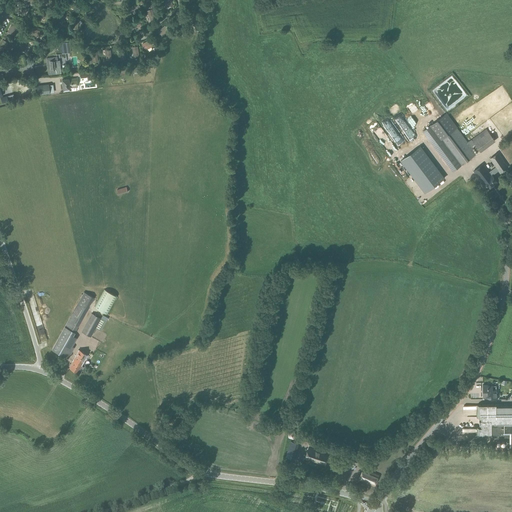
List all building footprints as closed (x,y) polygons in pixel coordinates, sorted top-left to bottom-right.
[(81,7),(70,2),(67,9),(68,9),(78,13),(81,7)] [(132,12),(141,7),(138,2),(130,7),(132,12)] [(17,12),(24,16),(27,9),(20,5),(17,12)] [(151,21),(156,19),(153,10),(148,12),(151,21)] [(65,18),(59,15),(56,23),(62,25),(65,18)] [(9,31),(14,34),(19,25),(14,23),(9,31)] [(163,36),(169,31),(165,26),(159,31),(163,36)] [(21,40),(19,51),(25,52),(27,42),(21,40)] [(71,52),(69,42),(69,40),(64,41),(65,43),(60,43),(61,54),(71,52)] [(60,61),(57,61),(57,57),(46,59),(48,74),(61,73),(60,61)] [(68,79),(62,79),(63,89),(69,88),(77,87),(76,78),(68,79)] [(38,96),(50,94),(49,84),(37,86),(38,96)] [(477,154),(446,114),(424,131),(454,171),(477,154)] [(487,130),(473,141),(481,152),(496,141),(487,130)] [(498,152),(490,158),(500,173),(509,167),(498,152)] [(445,178),(430,158),(410,173),(425,193),(445,178)] [(497,181),(492,175),(483,163),(473,171),(482,182),(487,189),(497,181)] [(128,192),(127,187),(117,190),(118,195),(128,192)] [(108,314),(117,297),(104,290),(95,307),(108,314)] [(94,298),(83,292),(64,327),(63,329),(51,350),(68,359),(80,338),(74,335),(75,333),(94,298)] [(91,337),(101,318),(91,313),(81,331),(91,337)] [(72,361),(73,361),(69,367),(77,372),(81,366),(87,355),(78,350),(72,361)] [(483,391),(484,391),(484,398),(491,398),(491,399),(498,399),(498,394),(496,394),(496,389),(493,389),(493,385),(488,385),(488,384),(483,384),(483,391)] [(511,403),(496,404),(496,405),(478,404),(478,417),(482,417),(482,423),(482,427),(477,427),(477,435),(511,435),(511,403)] [(293,440),(294,439),(297,435),(293,431),(288,432),(288,438),(293,440)] [(322,443),(321,448),(330,451),(331,445),(322,443)] [(325,465),(329,454),(309,447),(305,459),(325,465)] [(374,486),(379,475),(363,468),(359,480),(374,486)]
